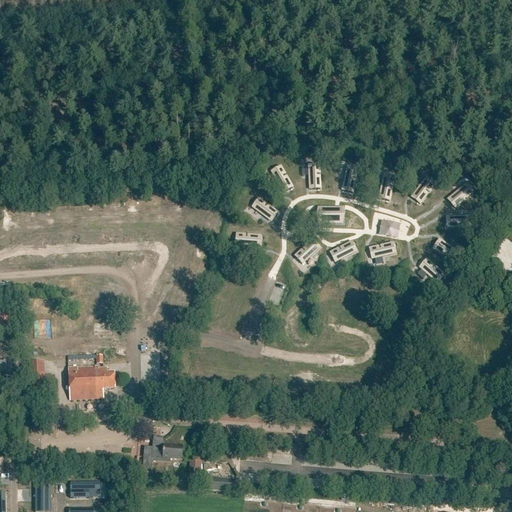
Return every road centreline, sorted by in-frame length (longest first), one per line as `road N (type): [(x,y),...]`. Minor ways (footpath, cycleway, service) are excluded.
road 1 (track): [(0,112),(511,76)]
road 2 (unknown): [(139,334),(216,330),(337,265)]
